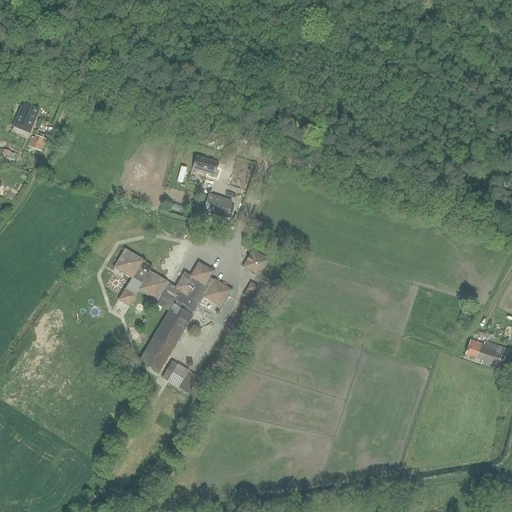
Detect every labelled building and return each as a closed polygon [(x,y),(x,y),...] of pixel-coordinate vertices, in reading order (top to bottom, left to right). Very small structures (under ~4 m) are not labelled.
[(13,127),(30,134),(32,129),(33,125),(40,110),(38,109),(24,103),(22,103),(13,127)] [(46,140),(35,136),(34,139),(32,138),(28,146),(30,147),(41,151),(44,143),(46,140)] [(5,150),(4,157),(16,160),(17,152),(5,150)] [(217,167),(219,163),(197,156),(193,169),(215,176),(216,172),(219,173),(220,168),(217,167)] [(204,212),(209,213),(206,223),(233,232),(234,228),(229,226),(231,219),(226,218),(232,200),(210,193),(204,212)] [(221,308),(232,290),(214,279),(214,280),(210,278),(214,271),(198,262),(190,276),(184,272),(175,287),(168,283),(168,282),(150,271),(152,267),(143,261),(143,260),(125,249),(113,268),(132,279),(126,289),(125,289),(118,300),(129,307),(136,296),(136,295),(139,290),(156,301),(155,304),(169,312),(140,361),(159,372),(204,297),(221,308)] [(242,267),(259,277),(270,260),(253,250),(242,267)] [(249,300),(258,287),(251,283),(243,296),(249,300)] [(502,372),(509,350),(485,342),(484,345),(470,340),(465,355),(482,361),(481,364),(502,372)] [(162,379),(172,385),(178,389),(178,388),(188,395),(198,377),(188,371),(189,370),(183,367),(178,364),(173,361),(162,379)]
